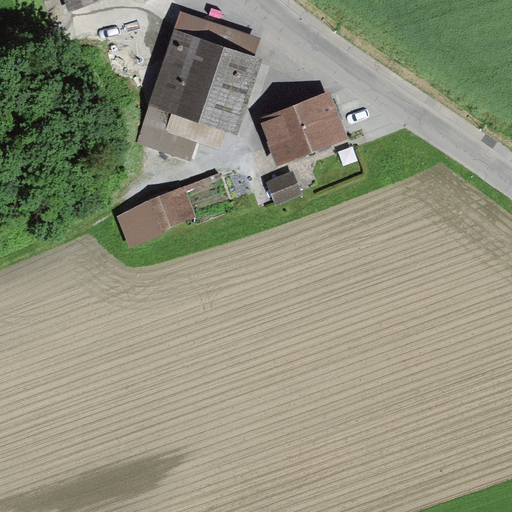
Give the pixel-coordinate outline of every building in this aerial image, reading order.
[(63,0),(70,16),(112,0),(63,0)] [(264,42),(179,15),(149,107),(203,126),(234,135),(264,42)] [(330,99),(292,114),(310,160),(349,144),(330,99)] [(203,126),(149,107),(136,144),(190,163),(203,126)] [(292,114),(262,126),(280,172),(310,160),(292,114)] [(314,169),(297,173),(300,187),(318,182),(314,169)] [(293,176),(267,186),(276,208),(302,198),(293,176)] [(185,193),(118,219),(130,251),(197,225),(185,193)]
